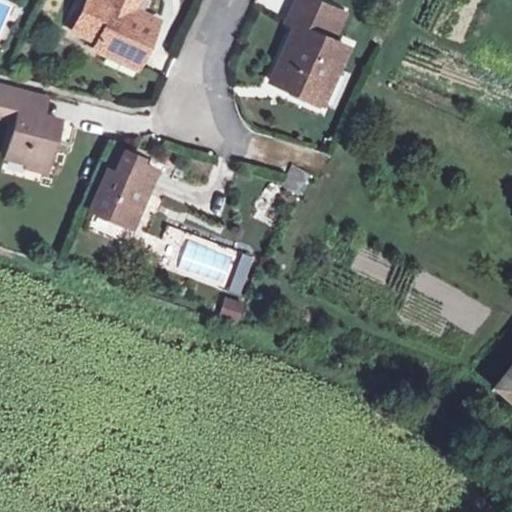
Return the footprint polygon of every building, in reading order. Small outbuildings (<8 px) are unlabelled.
[(85,0),(78,18),(72,32),(96,43),(93,50),(119,62),(122,54),(137,61),(154,22),(129,10),(134,0),(85,0)] [(290,86),(323,99),(344,48),(324,40),(336,13),(306,0),(293,0),(282,25),(291,29),(267,84),(287,92),(290,86)] [(65,29),(72,32),(78,18),(71,15),(65,29)] [(134,69),(137,61),(122,54),(119,62),(134,69)] [(320,106),(323,99),(290,86),(287,92),(320,106)] [(37,115),(28,113),(32,96),(0,87),(0,117),(11,121),(3,156),(43,167),(55,120),(37,115)] [(42,99),(32,96),(28,113),(37,115),(42,99)] [(141,188),(146,190),(155,171),(113,153),(88,211),(129,229),(138,208),(133,205),(141,188)] [(227,296),(219,310),(237,320),(245,305),(227,296)] [(511,366),(495,388),(511,401),(511,366)]
